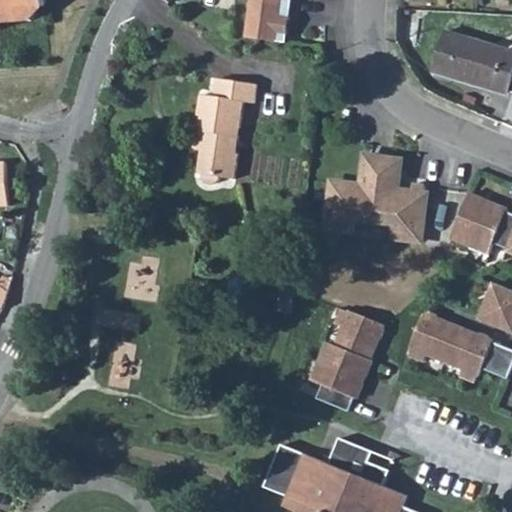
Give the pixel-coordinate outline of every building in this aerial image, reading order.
[(0,0),(0,23),(31,21),(37,15),(37,8),(46,7),(45,0),(0,0)] [(252,0),(247,38),(287,43),(293,0),(252,0)] [(511,51),(447,32),(435,73),(510,95),(511,87),(511,51)] [(203,87),(194,140),(204,142),(200,166),(205,168),(205,172),(207,174),(210,176),(213,176),(216,175),(219,173),(222,170),(237,173),(241,146),(237,145),(246,95),(256,97),(259,78),(219,71),(215,90),(203,87)] [(367,156),(366,164),(401,169),(402,161),(367,156)] [(0,206),(10,206),(7,163),(0,163),(0,206)] [(333,183),(329,215),(358,220),(394,225),(392,238),(422,242),(428,195),(425,195),(426,186),(415,185),(413,193),(399,191),(401,169),(366,164),(363,187),(333,183)] [(470,194),(452,239),(490,255),(495,244),(509,250),(511,241),(511,213),(508,212),(509,209),(470,194)] [(358,220),(329,215),(327,230),(356,233),(358,220)] [(363,234),(392,237),(393,225),(364,222),(363,234)] [(0,305),(4,309),(9,293),(0,285),(0,305)] [(511,291),(494,285),(480,319),(511,332),(511,291)] [(372,360),(386,325),(351,311),(350,313),(344,310),(337,325),(344,328),(337,346),(372,360)] [(460,327),(425,313),(411,348),(413,349),(410,356),(425,362),(428,355),(446,362),(460,327)] [(495,342),(460,327),(446,362),(464,370),(461,377),(476,382),(479,376),(481,376),(484,370),(509,380),(511,372),(511,349),(495,343),(495,342)] [(337,346),(329,343),(313,381),(324,385),(318,399),(351,412),(356,398),(359,399),(362,390),(374,361),(372,360),(337,346)] [(391,471),(370,462),(375,452),(341,438),(331,464),(283,445),(266,488),(289,497),(285,507),(297,511),(418,511),(405,507),(409,496),(385,487),(391,471)] [(375,452),(370,462),(391,471),(396,460),(375,452)]
